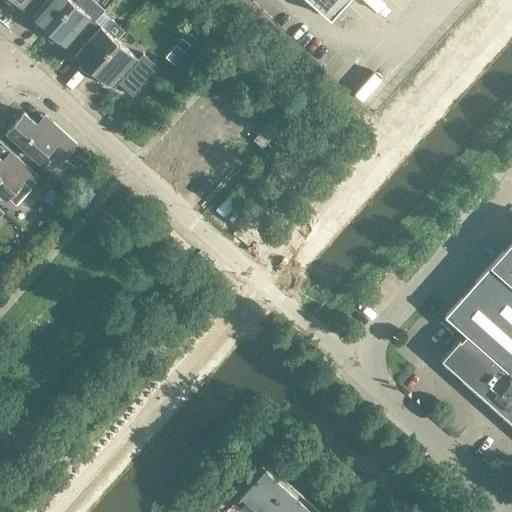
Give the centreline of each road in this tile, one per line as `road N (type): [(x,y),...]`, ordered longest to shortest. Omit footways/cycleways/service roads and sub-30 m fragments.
road 1 (residential): [(259,285),(17,66)]
road 2 (unclassified): [(511,184),(352,367)]
road 3 (unclassified): [(511,510),(352,367)]
road 4 (unclassified): [(352,367),(259,285)]
